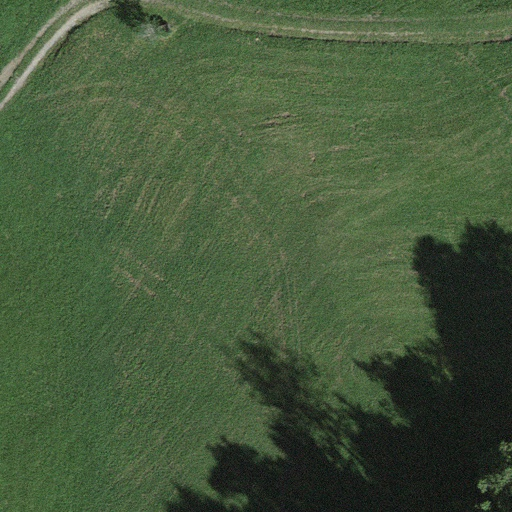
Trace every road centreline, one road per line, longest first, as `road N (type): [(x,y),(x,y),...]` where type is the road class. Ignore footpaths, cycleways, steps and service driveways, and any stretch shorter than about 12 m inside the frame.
road 1 (track): [(184,0),(333,26),(511,21)]
road 2 (track): [(0,96),(93,0)]
